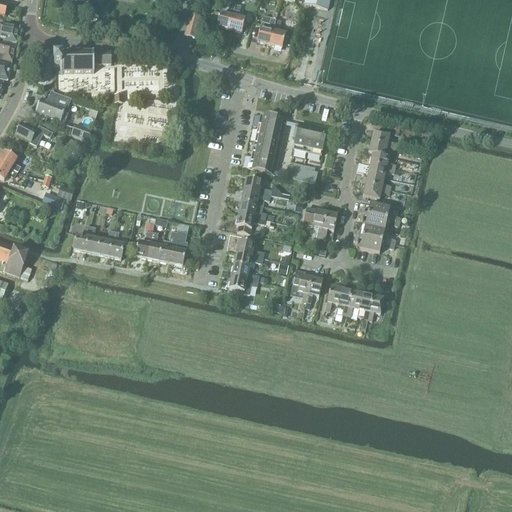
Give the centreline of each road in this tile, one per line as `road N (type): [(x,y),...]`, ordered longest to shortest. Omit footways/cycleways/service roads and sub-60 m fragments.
road 1 (unclassified): [(241,76),(117,46),(30,40)]
road 2 (residential): [(197,286),(234,107)]
road 3 (unclassified): [(511,145),(361,110)]
road 4 (residential): [(342,261),(355,135)]
road 5 (unclassified): [(361,110),(241,76)]
